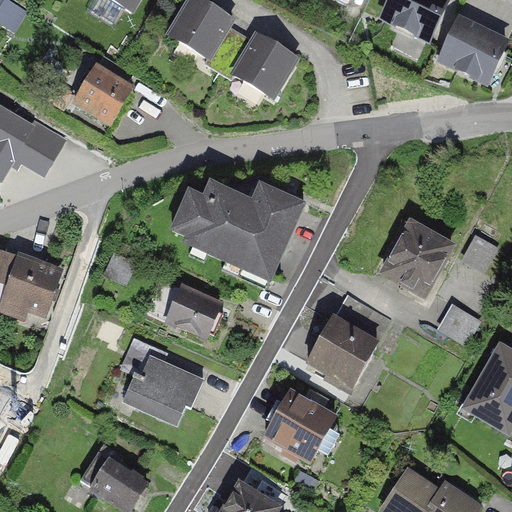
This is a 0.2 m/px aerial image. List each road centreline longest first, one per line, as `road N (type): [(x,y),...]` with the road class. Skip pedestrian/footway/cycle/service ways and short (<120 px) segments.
road 1 (residential): [(375,133),(370,167),(176,511)]
road 2 (residential): [(375,133),(214,151),(0,224)]
road 3 (residential): [(511,119),(375,133)]
